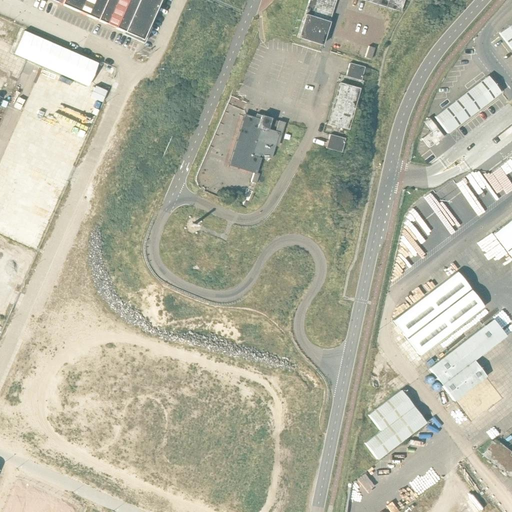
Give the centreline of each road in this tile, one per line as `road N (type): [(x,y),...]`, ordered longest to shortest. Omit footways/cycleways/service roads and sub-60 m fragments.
road 1 (unclassified): [(252,0),(152,252),(173,281),(221,297),(242,289),(271,247),(306,244),(319,274),(297,332),(343,375)]
road 2 (unclassified): [(343,375),(400,124),(427,65),(482,0)]
road 3 (unclassified): [(0,361),(133,59)]
road 4 (unclassified): [(4,0),(133,59)]
road 5 (unclassified): [(0,454),(129,511)]
road 6 (unclassified): [(316,511),(343,375)]
road 7 (unknown): [(0,39),(26,57),(0,145)]
